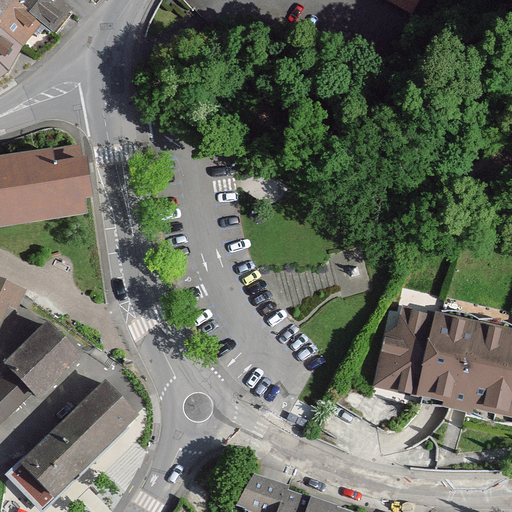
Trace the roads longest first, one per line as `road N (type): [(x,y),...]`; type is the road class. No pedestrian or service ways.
road 1 (tertiary): [(108,72),(107,111),(141,294),(181,373),(209,403)]
road 2 (tertiary): [(511,493),(420,492),(358,479),(259,436),(209,403)]
road 3 (tertiary): [(209,403),(144,511)]
